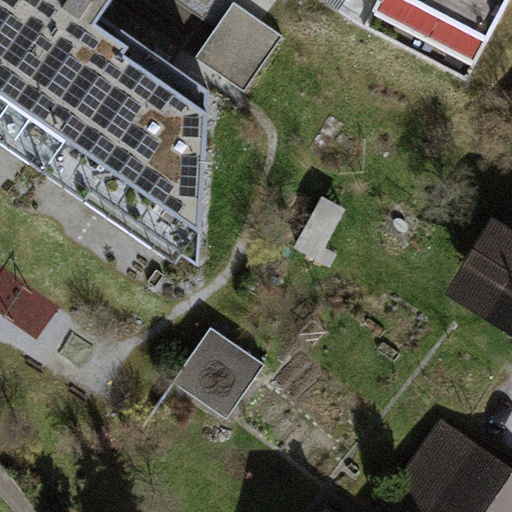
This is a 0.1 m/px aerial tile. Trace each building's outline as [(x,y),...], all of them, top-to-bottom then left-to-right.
[(0,0),(0,123),(206,270),(215,111),(105,30),(122,0),(0,0)] [(511,0),(386,0),(370,33),(469,84),(511,0)] [(511,234),(497,225),(456,292),(511,326),(511,132),(511,134),(511,234)] [(216,337),(179,396),(234,430),(271,371),(216,337)] [(511,511),(511,464),(457,426),(397,511),(511,511)]
